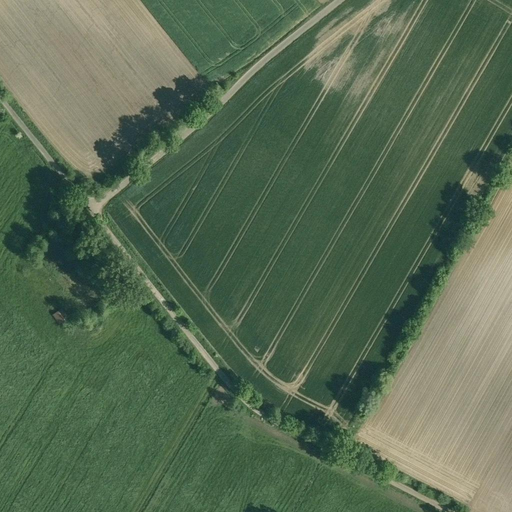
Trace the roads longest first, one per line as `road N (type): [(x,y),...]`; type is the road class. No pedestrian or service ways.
road 1 (unclassified): [(88,209),(254,409),(449,511)]
road 2 (unclassified): [(340,0),(88,209)]
road 3 (unclassified): [(88,209),(0,98)]
